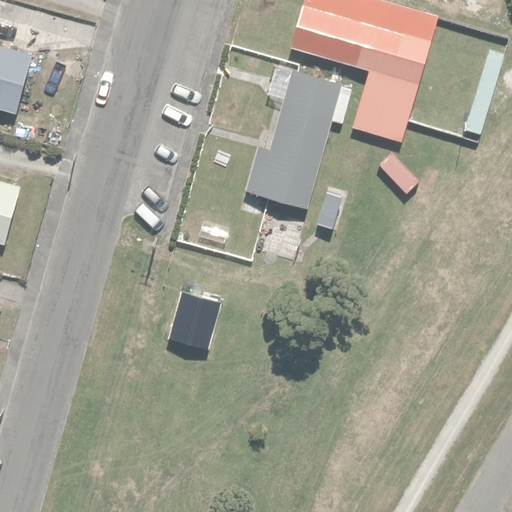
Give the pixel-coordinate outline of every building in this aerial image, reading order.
[(435,16),(378,0),(300,0),(289,39),(372,63),(357,113),(404,126),(435,16)] [(30,51),(0,41),(0,100),(13,105),(30,51)] [(336,72),(286,59),(256,183),(306,195),(336,72)] [(0,237),(17,181),(0,175),(0,237)] [(218,303),(184,293),(172,336),(206,346),(218,303)]
